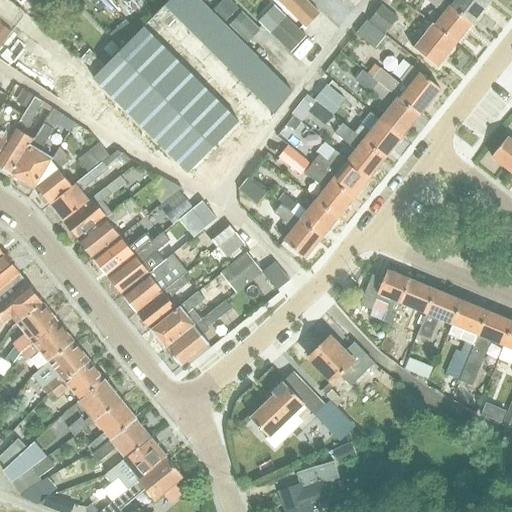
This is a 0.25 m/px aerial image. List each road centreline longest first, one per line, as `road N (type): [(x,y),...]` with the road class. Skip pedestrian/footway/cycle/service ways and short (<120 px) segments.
road 1 (residential): [(188,409),(159,388),(26,218),(0,197)]
road 2 (residential): [(188,409),(365,231)]
road 3 (residential): [(511,295),(365,231)]
road 4 (residential): [(436,146),(511,49)]
